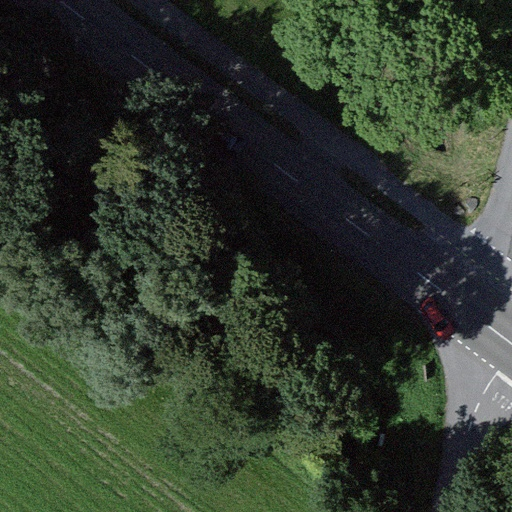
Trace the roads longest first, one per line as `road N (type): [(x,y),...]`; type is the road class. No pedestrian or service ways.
road 1 (tertiary): [(482,321),(57,0)]
road 2 (unclassified): [(482,321),(446,511)]
road 3 (unclassified): [(482,321),(511,172)]
